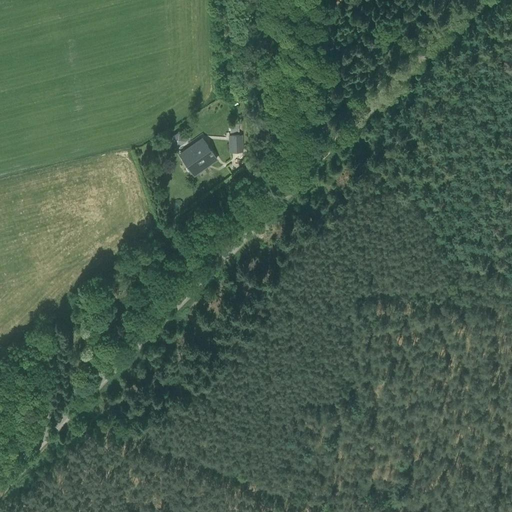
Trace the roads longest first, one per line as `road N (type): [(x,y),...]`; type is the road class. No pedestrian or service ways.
road 1 (unclassified): [(0,495),(498,0)]
road 2 (track): [(308,511),(77,418)]
